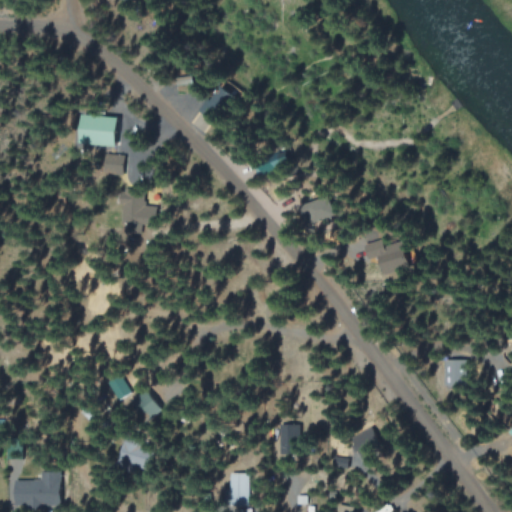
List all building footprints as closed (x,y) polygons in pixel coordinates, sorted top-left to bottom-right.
[(194,85),(192,75),(176,78),(177,86),(187,84),(187,86),(194,85)] [(81,143),(118,145),(119,116),(83,114),(81,143)] [(123,174),(124,154),(105,153),(104,173),(123,174)] [(143,188),(123,189),(123,231),(144,230),(143,188)] [(314,224),(340,214),(332,194),(306,204),(314,224)] [(7,458),(22,458),(23,446),(7,445),(7,458)] [(40,471),(40,480),(19,480),(19,504),(63,504),(63,471),(40,471)] [(250,473),(230,472),(230,506),(249,506),(250,473)]
